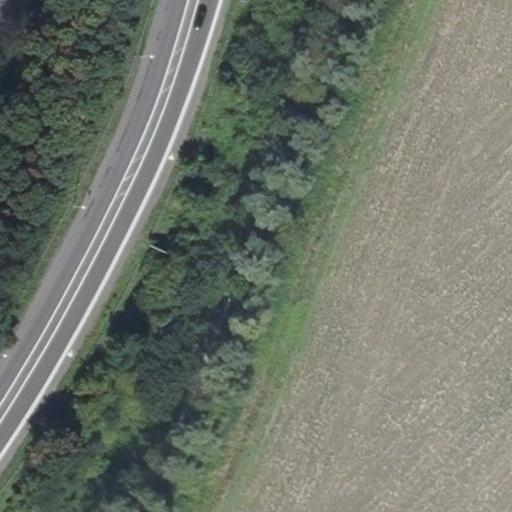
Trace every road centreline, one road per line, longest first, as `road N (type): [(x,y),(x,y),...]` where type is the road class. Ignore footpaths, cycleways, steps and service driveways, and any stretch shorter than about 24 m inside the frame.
road 1 (secondary): [(0,442),(86,297),(168,127),(209,0)]
road 2 (secondary): [(178,0),(145,116),(0,390)]
